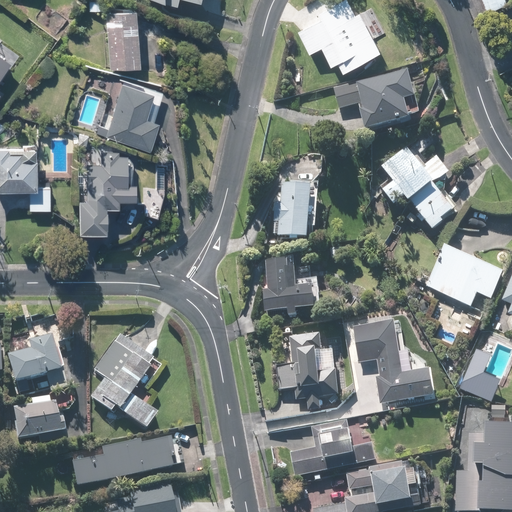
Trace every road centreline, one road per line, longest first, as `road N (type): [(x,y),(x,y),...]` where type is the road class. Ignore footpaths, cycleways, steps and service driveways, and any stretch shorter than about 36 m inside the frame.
road 1 (residential): [(182,294),(222,208),(271,0)]
road 2 (residential): [(182,294),(213,333),(247,511)]
road 3 (residential): [(182,294),(149,284),(0,284)]
road 4 (residential): [(452,0),(489,119),(511,160)]
